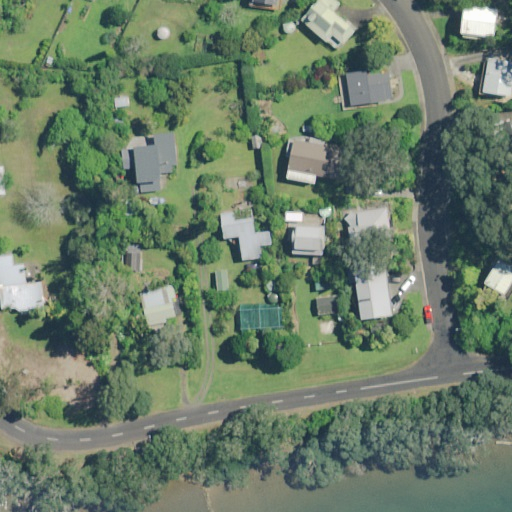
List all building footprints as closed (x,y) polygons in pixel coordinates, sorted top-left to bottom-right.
[(282,0),(257,0),(256,7),(281,11),(282,0)] [(342,5),(336,0),(320,0),(303,20),(339,52),(357,32),(335,13),(342,5)] [(467,7),(465,40),(486,41),(486,38),(497,39),(499,9),(467,7)] [(511,64),(490,62),(486,94),(511,96),(511,64)] [(131,106),(128,96),(118,99),(121,109),(131,106)] [(180,166),(177,136),(158,138),(124,141),(127,170),(141,169),(143,194),(164,192),(163,184),(175,183),(173,166),(180,166)] [(313,139),(312,144),(297,142),(290,180),(318,185),(319,177),(343,181),(348,151),(326,147),(326,142),(313,139)] [(224,240),(234,239),(235,251),(245,250),(246,261),(263,259),(262,246),(273,245),(272,233),(257,234),(254,210),(221,213),(224,240)] [(353,254),(396,248),(391,210),(360,214),(362,228),(349,229),(353,254)] [(327,227),(298,225),(297,255),(325,256),(327,227)] [(143,273),(144,253),(128,253),(127,272),(143,273)] [(0,257),(0,307),(2,320),(25,317),(25,312),(44,309),(41,284),(28,286),(26,266),(16,267),(15,256),(0,257)] [(181,271),(177,257),(169,260),(173,273),(181,271)] [(511,288),(511,265),(503,260),(488,285),(507,297),(511,288)] [(388,264),(348,269),(350,285),(360,284),(365,321),(395,317),(389,275),(388,264)] [(230,272),(218,273),(219,292),(231,291),(230,272)] [(174,300),(178,299),(177,290),(172,291),(172,289),(144,294),(150,327),(178,321),(174,300)] [(343,314),(341,298),(320,300),(321,316),(343,314)]
